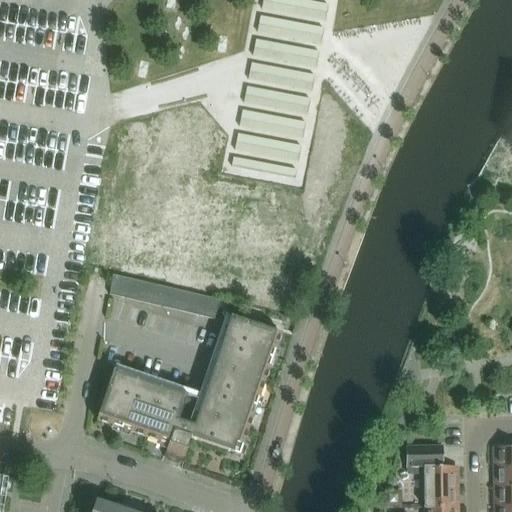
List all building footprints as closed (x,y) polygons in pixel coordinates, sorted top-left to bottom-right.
[(247,252),(306,267),(317,223),(260,209),(258,220),(275,224),(268,251),(248,246),(247,252)] [(114,275),(109,295),(136,301),(141,282),(114,275)] [(141,282),(136,301),(162,308),(167,288),(141,282)] [(167,288),(162,308),(189,314),(194,294),(167,288)] [(194,294),(189,314),(215,321),(220,301),(194,294)] [(220,302),(219,309),(226,311),(227,304),(220,302)] [(118,367),(115,366),(114,369),(113,372),(96,422),(167,446),(165,454),(167,459),(178,463),(183,460),(190,439),(239,456),(280,335),(230,318),(228,317),(225,316),(224,319),(198,395),(118,367)] [(408,449),(408,470),(425,469),(426,508),(457,508),(457,486),(455,486),(455,468),(442,468),(442,448),(408,449)] [(511,468),(511,448),(504,448),(493,449),(493,469),(511,468)] [(511,468),(493,469),(494,489),(511,488),(511,468)] [(511,488),(494,489),(494,509),(511,508),(511,488)] [(386,492),(386,506),(400,506),(400,492),(386,492)] [(109,511),(111,507),(95,502),(91,511),(109,511)]
